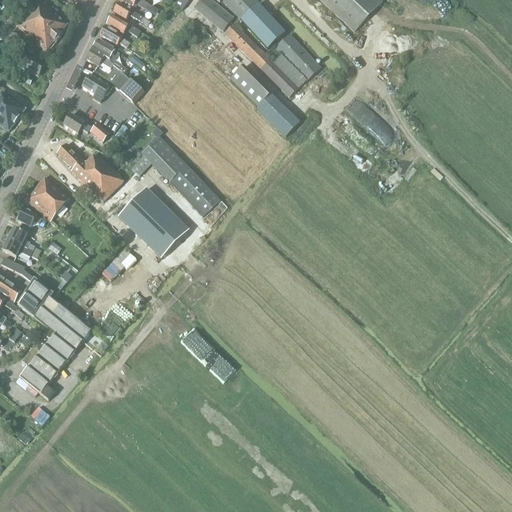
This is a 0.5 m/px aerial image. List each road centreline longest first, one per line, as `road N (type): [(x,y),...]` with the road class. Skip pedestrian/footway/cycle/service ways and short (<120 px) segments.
road 1 (track): [(312,137),(368,71),(417,151),(511,240)]
road 2 (tertiary): [(0,211),(100,0)]
road 3 (track): [(511,78),(465,35),(432,25),(368,71)]
